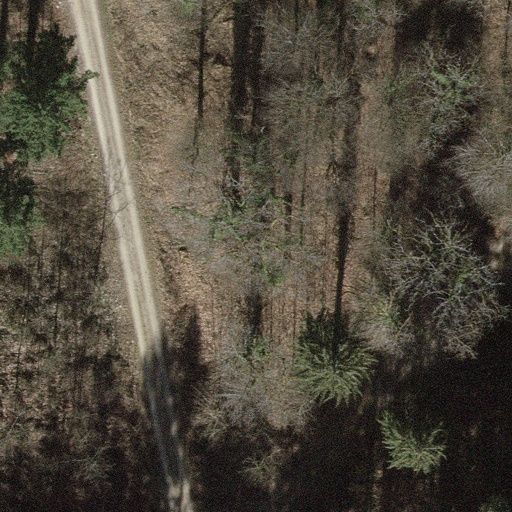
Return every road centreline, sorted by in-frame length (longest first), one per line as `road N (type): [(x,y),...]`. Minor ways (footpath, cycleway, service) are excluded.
road 1 (track): [(208,511),(159,249),(84,0)]
road 2 (track): [(316,511),(511,289)]
